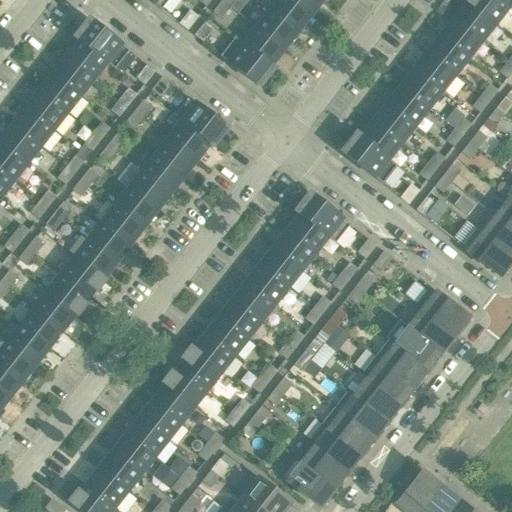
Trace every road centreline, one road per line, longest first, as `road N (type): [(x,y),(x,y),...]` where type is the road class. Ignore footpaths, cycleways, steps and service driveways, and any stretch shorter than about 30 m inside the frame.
road 1 (residential): [(0,510),(287,144)]
road 2 (residential): [(507,320),(287,144)]
road 3 (residential): [(353,511),(507,320)]
road 4 (residential): [(287,144),(106,0)]
road 5 (residential): [(287,144),(399,0)]
